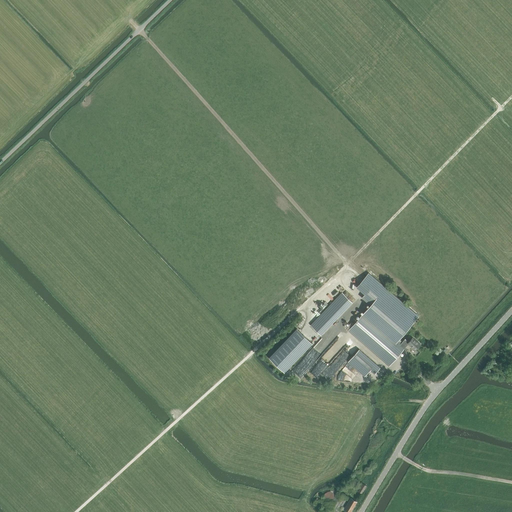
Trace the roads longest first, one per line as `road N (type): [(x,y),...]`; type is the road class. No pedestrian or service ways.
road 1 (track): [(76,511),(335,273),(360,300),(338,326)]
road 2 (track): [(346,263),(130,20)]
road 3 (tertiary): [(361,511),(432,396),(511,310)]
road 4 (track): [(335,273),(501,108),(491,98)]
road 5 (unclassified): [(0,163),(170,0)]
road 6 (track): [(511,483),(428,472),(396,453)]
